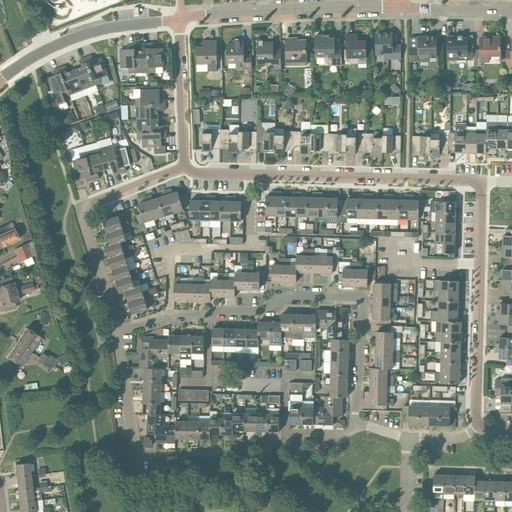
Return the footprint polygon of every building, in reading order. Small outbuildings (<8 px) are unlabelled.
[(385,62),(385,54),(388,54),(388,59),(401,59),(401,46),(392,46),(392,34),(376,34),(377,54),(378,54),(378,62),(385,62)] [(342,66),(342,59),(341,47),(335,47),(334,38),(330,39),(329,35),(316,36),(316,58),(324,58),(325,59),(328,64),(332,64),(332,66),(342,66)] [(358,41),(358,35),(346,35),(346,50),(344,50),(344,61),(353,64),(359,64),(358,60),(365,60),(365,58),(367,58),(366,41),(358,41)] [(474,60),(473,50),(473,49),(468,49),(467,38),(463,38),(463,36),(458,36),(447,37),(447,53),(457,53),(457,60),(474,60)] [(410,61),(429,61),(429,58),(437,58),(436,37),(419,37),(419,49),(409,49),(410,61)] [(473,50),(474,60),(474,67),(481,67),(481,62),(489,62),(489,56),(501,56),(500,38),(480,38),(480,50),(473,50)] [(298,41),(298,39),(286,39),(286,63),(306,63),(306,41),(298,41)] [(241,41),(240,40),(236,40),(235,41),(233,41),(233,44),(228,44),(228,63),(236,63),(236,70),(252,70),(252,55),(244,56),(244,41),(241,41)] [(265,43),(265,40),(257,40),(257,60),(265,60),(265,64),(274,64),(274,69),(281,69),(281,49),(273,49),(273,42),(265,43)] [(217,71),(217,64),(216,41),(203,42),(204,47),(198,48),(198,65),(207,65),(207,64),(208,64),(208,71),(217,71)] [(135,73),(149,73),(148,44),(142,44),(142,51),(135,52),(135,73)] [(148,44),(149,73),(156,72),(156,68),(164,67),(163,48),(155,49),(155,44),(148,44)] [(135,52),(135,45),(128,45),(128,50),(120,50),(121,69),(129,69),(129,73),(135,73),(135,52)] [(85,58),(96,85),(102,83),(100,78),(108,75),(101,58),(93,60),(92,56),(85,58)] [(83,90),(96,85),(85,58),(79,61),(82,68),(75,70),(83,90)] [(83,90),(75,70),(68,73),(66,66),(59,69),(70,95),(83,90)] [(64,98),(70,95),(59,69),(53,71),(55,75),(48,78),(56,99),(51,100),(55,111),(60,109),(58,105),(66,102),(64,98)] [(288,84),(282,93),(290,98),(295,89),(288,84)] [(394,84),(389,89),(395,94),(399,89),(394,84)] [(136,106),(165,104),(165,98),(160,98),(160,90),(141,91),(141,99),(136,99),(136,106)] [(487,107),(487,102),(487,97),(477,98),(477,102),(482,102),(482,106),(483,107),(487,107)] [(110,103),(112,109),(118,106),(116,101),(110,103)] [(137,120),(158,119),(158,111),(165,111),(165,104),(136,106),(137,120)] [(102,105),(95,108),(97,114),(104,111),(102,105)] [(137,133),(166,132),(166,126),(158,126),(158,119),(137,120),(137,133)] [(274,153),(275,133),(265,132),(265,130),(262,126),(262,123),(257,120),(257,132),(256,149),(262,150),(262,152),(268,152),(268,150),(274,150),(274,153)] [(507,130),(508,122),(497,122),(497,130),(497,148),(507,149),(507,130)] [(466,153),(466,134),(466,123),(456,123),(456,134),(449,133),(449,136),(449,152),(455,152),(466,153)] [(238,152),(239,132),(239,126),(230,126),(230,130),(221,130),(221,149),(229,149),(229,151),(238,152)] [(221,149),(221,130),(212,129),(212,133),(203,133),(202,150),(212,151),(212,149),(221,149)] [(364,153),(365,134),(356,133),(356,129),(347,129),(347,130),(347,137),(346,152),(346,154),(356,155),(356,152),(364,153)] [(486,135),(486,129),(476,129),(476,134),(476,153),(487,153),(487,148),(486,148),(487,135),(486,135)] [(497,148),(497,130),(486,129),(486,135),(487,135),(486,148),(487,148),(497,148)] [(347,137),(347,130),(342,130),(342,134),(329,134),(328,151),(334,151),(334,154),(340,154),(340,152),(346,152),(347,137)] [(292,151),(293,132),(284,131),(284,135),(275,135),(275,133),(274,153),(284,153),(284,151),(292,151)] [(166,132),(137,133),(138,140),(142,140),(143,148),(155,147),(155,154),(166,154),(166,146),(162,146),(161,139),(166,139),(166,132)] [(256,149),(257,132),(239,132),(238,152),(239,152),(239,149),(245,149),(245,152),(251,152),(251,149),(256,149)] [(310,153),(311,134),(311,136),(302,136),(302,132),(293,132),(292,151),(301,151),(301,153),(310,153)] [(328,151),(329,134),(311,134),(310,153),(311,153),(311,151),(317,151),(317,154),(323,154),(323,151),(328,151)] [(383,138),(382,138),(374,138),(374,134),(365,134),(364,153),(373,153),(373,155),(383,155),(383,153),(382,153),(383,138)] [(476,153),(476,134),(466,134),(466,153),(476,153)] [(382,153),(383,153),(389,153),(389,156),(395,156),(395,153),(401,153),(401,136),(383,135),(382,138),(383,138),(382,153)] [(431,139),(431,137),(412,136),(412,154),(418,154),(418,156),(423,156),(424,154),(430,154),(431,139)] [(430,154),(430,157),(440,157),(440,155),(449,155),(449,152),(449,136),(440,136),(440,140),(431,139),(430,154)] [(113,146),(120,173),(127,172),(125,167),(133,165),(132,163),(138,162),(135,150),(129,152),(128,147),(121,149),(119,144),(113,146)] [(114,175),(120,173),(113,146),(99,149),(105,170),(112,168),(114,175)] [(98,172),(105,170),(99,149),(86,153),(93,180),(100,179),(98,172)] [(87,182),(93,180),(86,153),(79,154),(81,159),(73,161),(78,179),(86,178),(87,182)] [(167,191),(174,213),(184,210),(179,194),(178,192),(173,194),(171,189),(167,191)] [(164,216),(174,213),(167,191),(162,192),(164,197),(159,198),(164,216)] [(276,216),(277,192),(272,192),(272,197),(266,197),(266,216),(276,216)] [(286,216),(287,197),(281,197),(281,192),(277,192),(276,216),(286,216)] [(296,217),(297,193),(292,193),(292,197),(287,197),(286,216),(296,217)] [(307,217),(307,198),(302,198),(302,193),(297,193),(296,217),(307,217)] [(317,217),(318,193),(313,193),(313,198),(307,198),(307,217),(317,217)] [(327,218),(328,198),(322,198),(322,193),(318,193),(317,217),(327,218)] [(164,216),(159,198),(153,200),(152,195),(147,197),(154,219),(164,216)] [(368,219),(368,195),(363,195),(363,199),(358,199),(357,218),(368,219)] [(378,219),(378,200),(373,200),(373,195),(368,195),(368,219),(378,219)] [(388,219),(389,195),(384,195),(384,200),(378,200),(378,219),(388,219)] [(398,219),(399,200),(393,200),(393,195),(389,195),(388,219),(398,219)] [(210,220),(211,196),(206,196),(206,201),(201,201),(200,220),(210,220)] [(221,221),(221,202),(216,201),(216,197),(211,196),(210,220),(221,221)] [(408,220),(409,196),(404,196),(404,200),(399,200),(398,219),(408,220)] [(419,220),(419,218),(419,212),(419,205),(419,201),(414,201),(414,196),(409,196),(408,220),(419,220)] [(144,223),(154,219),(147,197),(143,198),(144,203),(139,204),(142,214),(136,215),(141,232),(144,231),(145,234),(148,233),(144,223)] [(231,221),(231,197),(227,197),(226,202),(221,202),(221,221),(231,221)] [(231,197),(231,221),(241,221),(242,202),(236,202),(236,197),(231,197)] [(343,207),(338,207),(338,199),(328,198),(327,218),(327,223),(338,224),(338,223),(342,223),(343,207)] [(347,199),(347,207),(343,207),(342,223),(347,223),(348,218),(357,218),(358,199),(347,199)] [(200,220),(201,201),(190,201),(190,220),(200,220)] [(436,212),(456,213),(456,202),(437,202),(436,212)] [(455,218),(456,213),(436,212),(436,222),(458,223),(459,218),(455,218)] [(107,234),(129,226),(128,221),(121,223),(119,217),(103,222),(107,234)] [(458,228),(458,223),(436,222),(436,233),(455,233),(455,228),(458,228)] [(0,228),(0,239),(3,246),(19,239),(14,229),(10,231),(8,225),(0,228)] [(121,242),(126,240),(124,234),(131,232),(129,226),(107,234),(111,245),(105,246),(105,247),(121,242)] [(455,239),(455,233),(436,233),(436,243),(458,243),(458,239),(455,239)] [(109,258),(131,251),(129,246),(123,248),(121,242),(105,247),(109,258)] [(17,257),(30,250),(27,243),(14,249),(17,257)] [(458,248),(458,243),(436,243),(435,253),(454,254),(455,248),(458,248)] [(511,246),(504,246),(503,257),(511,257),(511,264),(511,263),(511,246)] [(321,256),(320,273),(323,273),(323,274),(328,274),(328,273),(333,273),(333,272),(339,272),(340,248),(334,247),(333,250),(327,250),(327,257),(321,256)] [(308,273),(309,249),(304,249),(303,256),(297,256),(296,273),(297,273),(299,273),(299,274),(304,274),(304,273),(308,273)] [(320,273),(321,256),(315,256),(315,249),(309,249),(308,273),(320,273)] [(30,250),(17,257),(20,262),(32,256),(30,250)] [(112,270),(128,265),(126,259),(133,256),(132,255),(131,251),(109,258),(112,270)] [(248,253),(240,253),(240,264),(242,264),(241,266),(242,266),(248,266),(248,253)] [(290,259),(289,259),(285,259),(284,282),(297,283),(297,273),(296,273),(297,256),(296,266),(290,266),(290,259)] [(284,282),(285,259),(279,258),(279,265),(272,265),(272,282),(275,282),(275,283),(279,283),(279,282),(284,282)] [(355,286),(356,263),(352,263),(350,263),(350,270),(343,269),(343,286),(346,286),(346,287),(350,287),(350,286),(355,286)] [(356,263),(355,286),(368,287),(368,280),(375,280),(375,270),(361,270),(361,263),(356,263)] [(511,263),(511,264),(511,270),(503,270),(503,280),(511,280),(511,263)] [(116,281),(138,274),(136,269),(130,271),(128,265),(112,270),(116,281)] [(247,290),(248,266),(242,266),(242,273),(235,273),(235,274),(235,281),(235,297),(235,289),(238,289),(238,290),(242,291),(242,289),(247,290)] [(248,266),(247,290),(260,290),(260,273),(253,273),(253,266),(248,266)] [(223,297),(223,273),(218,273),(218,280),(211,280),(211,297),(213,297),(213,298),(218,298),(218,297),(223,297)] [(235,281),(235,274),(229,274),(223,273),(223,297),(235,297),(235,281)] [(119,293),(141,286),(135,287),(133,281),(140,279),(138,275),(138,274),(116,281),(119,293)] [(0,296),(16,292),(21,290),(22,293),(29,292),(27,285),(15,289),(14,283),(13,283),(11,277),(8,279),(0,280),(0,296)] [(187,301),(187,284),(187,278),(181,278),(181,277),(175,277),(174,301),(187,301)] [(199,301),(199,278),(193,278),(193,285),(187,284),(187,301),(189,301),(189,302),(194,302),(194,301),(199,301)] [(205,278),(204,278),(199,278),(199,301),(211,302),(211,297),(211,280),(211,285),(204,285),(205,278)] [(439,291),(462,291),(462,287),(459,287),(459,281),(439,280),(439,291)] [(511,280),(503,280),(502,291),(510,291),(510,298),(511,297),(511,280)] [(374,296),(397,296),(398,290),(398,284),(374,283),(374,286),(373,286),(373,291),(374,291),(374,296)] [(151,295),(157,293),(155,288),(143,292),(141,286),(119,293),(125,291),(129,302),(151,295)] [(16,292),(0,296),(0,299),(2,306),(3,306),(4,311),(10,309),(17,308),(15,302),(19,301),(17,295),(22,294),(22,293),(21,290),(16,292)] [(461,296),(462,291),(439,291),(439,301),(458,302),(458,296),(461,296)] [(151,295),(129,302),(132,314),(148,309),(146,303),(159,299),(157,293),(151,295)] [(397,302),(397,296),(374,296),(374,307),(390,308),(390,302),(397,302)] [(511,297),(510,298),(510,304),(501,303),(501,309),(497,309),(497,314),(511,314),(511,297)] [(458,307),(458,302),(439,301),(439,311),(461,312),(461,307),(458,307)] [(390,314),(390,308),(374,307),(373,310),(372,310),(372,315),(373,315),(373,320),(397,321),(397,315),(390,314)] [(327,328),(336,320),(336,311),(317,311),(316,315),(317,315),(316,325),(325,325),(327,328)] [(461,312),(439,311),(431,311),(431,321),(436,321),(436,322),(442,322),(458,322),(458,317),(461,317),(461,312)] [(48,321),(49,315),(49,314),(42,312),(40,321),(47,323),(48,321)] [(511,314),(497,314),(497,319),(500,319),(500,325),(508,325),(508,331),(511,331),(511,314)] [(293,332),(294,315),(282,315),(281,323),(282,323),(282,332),(282,337),(293,338),(293,332)] [(304,332),(305,315),(294,315),(293,332),(304,332)] [(317,315),(316,315),(305,315),(304,332),(304,338),(316,338),(316,332),(316,325),(317,315)] [(332,339),(344,339),(345,320),(336,320),(327,328),(327,339),(332,339)] [(270,340),(270,323),(258,322),(258,330),(259,330),(258,339),(259,339),(270,340)] [(461,322),(458,322),(442,322),(436,322),(436,332),(442,332),(461,333),(461,322)] [(282,323),(281,323),(270,323),(270,340),(270,345),(281,346),(282,337),(282,332),(282,323)] [(377,344),(393,345),(393,338),(400,339),(400,333),(402,333),(403,326),(391,326),(391,332),(377,332),(377,344)] [(17,342),(32,352),(39,341),(41,338),(39,336),(26,328),(17,342)] [(224,346),(225,329),(213,329),(212,346),(224,346)] [(235,346),(236,329),(225,329),(224,346),(235,346)] [(247,347),(247,330),(236,329),(235,346),(247,347)] [(259,330),(258,330),(247,330),(247,347),(259,347),(259,339),(258,339),(259,330)] [(511,331),(508,331),(508,338),(500,338),(500,344),(496,343),(496,348),(511,348),(511,331)] [(461,333),(442,332),(442,342),(461,343),(461,333)] [(180,353),(181,336),(169,336),(169,341),(169,353),(180,353)] [(192,353),(192,336),(181,336),(180,353),(180,360),(192,360),(192,353)] [(192,336),(192,353),(204,354),(204,337),(192,336)] [(157,357),(139,337),(138,349),(141,349),(140,368),(145,368),(154,368),(157,369),(158,358),(157,357)] [(169,353),(169,341),(150,340),(150,337),(139,337),(157,357),(158,358),(169,358),(169,353)] [(332,339),(332,351),(349,351),(349,340),(344,339),(332,339)] [(24,363),(32,352),(17,342),(8,357),(17,363),(19,360),(24,363)] [(460,353),(461,343),(442,342),(441,353),(460,353)] [(393,351),(393,345),(377,344),(376,347),(375,347),(375,351),(376,352),(376,356),(400,357),(400,351),(393,351)] [(511,348),(496,348),(496,353),(499,353),(499,359),(507,359),(507,365),(511,365),(511,348)] [(348,363),(349,351),(332,351),(331,362),(348,363)] [(43,353),(40,357),(53,366),(55,367),(58,361),(56,359),(50,355),(48,357),(43,353)] [(460,363),(460,353),(441,353),(441,363),(460,363)] [(68,362),(65,355),(56,359),(58,361),(61,365),(68,362)] [(400,363),(400,357),(376,356),(376,368),(387,369),(393,369),(394,362),(400,363)] [(40,357),(37,361),(50,370),(53,366),(40,357)] [(348,374),(348,363),(331,362),(331,374),(348,374)] [(460,374),(460,363),(441,363),(441,373),(460,374)] [(162,369),(157,369),(154,368),(145,368),(144,380),(161,380),(162,369)] [(191,378),(191,374),(186,374),(186,368),(180,368),(180,378),(191,378)] [(387,369),(376,368),(371,368),(371,371),(370,371),(370,376),(371,376),(371,380),(394,381),(394,375),(387,375),(387,369)] [(460,384),(460,374),(441,373),(440,384),(456,384),(460,384)] [(348,386),(348,374),(331,374),(331,385),(348,386)] [(511,404),(511,389),(511,378),(502,378),(502,380),(495,380),(495,395),(501,396),(501,404),(511,404)] [(161,392),(161,380),(144,380),(144,391),(161,392)] [(394,387),(394,381),(371,380),(370,392),(387,393),(387,386),(394,387)] [(302,391),(303,383),(291,383),(291,391),(302,391)] [(347,397),(348,386),(331,385),(330,397),(343,397),(347,397)] [(161,403),(161,392),(144,391),(144,403),(161,403)] [(387,399),(387,393),(370,392),(370,395),(369,395),(369,400),(370,400),(370,405),(393,405),(394,399),(387,399)] [(330,397),(328,396),(328,405),(325,408),(333,417),(342,417),(343,397),(330,397)] [(302,424),(302,407),(302,401),(291,401),(290,407),(290,424),(302,424)] [(160,415),(161,403),(144,403),(143,414),(148,414),(160,415)] [(419,426),(420,406),(409,406),(409,425),(419,426)] [(429,426),(430,407),(420,406),(419,426),(429,426)] [(314,425),(314,410),(314,408),(302,407),(302,424),(314,425)] [(439,426),(440,407),(430,407),(429,426),(439,426)] [(440,407),(439,426),(450,426),(450,407),(440,407)] [(333,425),(333,417),(325,408),(322,411),(314,410),(314,425),(333,425)] [(221,435),(222,418),(222,413),(217,413),(217,418),(210,418),(210,422),(211,422),(210,435),(211,435),(221,435)] [(222,413),(222,418),(221,435),(233,435),(233,431),(234,418),(233,418),(233,414),(222,413)] [(160,415),(148,414),(147,434),(156,434),(165,426),(162,423),(162,415),(160,415)] [(245,431),(245,414),(233,414),(233,418),(234,418),(233,431),(245,431)] [(256,431),(257,414),(245,414),(245,431),(256,431)] [(267,432),(268,414),(257,414),(256,431),(267,432)] [(268,414),(267,432),(279,432),(280,415),(268,414)] [(187,439),(188,422),(176,422),(176,429),(175,439),(176,439),(187,439)] [(199,439),(199,422),(188,422),(187,439),(199,439)] [(211,422),(210,422),(199,422),(199,439),(211,440),(211,435),(210,435),(211,422)] [(175,439),(176,429),(167,429),(165,426),(156,434),(156,443),(175,443),(176,439),(175,439)] [(17,478),(31,476),(30,469),(29,463),(15,464),(17,478)] [(444,494),(444,475),(434,475),(433,493),(444,494)] [(454,494),(455,475),(444,475),(444,494),(454,494)] [(464,494),(465,476),(455,475),(454,494),(464,494)] [(18,490),(32,488),(31,482),(31,476),(17,478),(18,490)] [(465,476),(464,494),(464,501),(474,501),(474,500),(474,495),(475,495),(475,481),(475,476),(465,476)] [(485,481),(475,481),(475,495),(474,495),(474,500),(485,500),(485,481)] [(495,500),(495,482),(485,481),(485,500),(484,507),(495,507),(495,500)] [(505,501),(506,482),(495,482),(495,500),(505,501)] [(51,492),(51,486),(47,487),(40,488),(32,488),(18,490),(20,503),(41,500),(40,493),(51,492)] [(41,500),(20,503),(20,511),(49,511),(49,507),(43,508),(41,500)]
